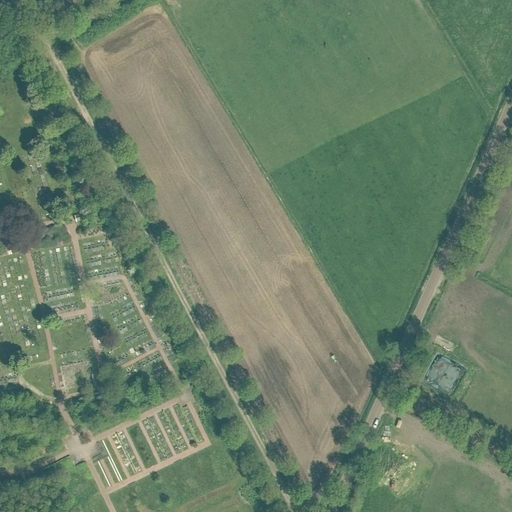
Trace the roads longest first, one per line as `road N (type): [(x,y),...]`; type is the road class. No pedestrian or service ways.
road 1 (track): [(57,63),(289,502)]
road 2 (unclassified): [(331,511),(511,102)]
